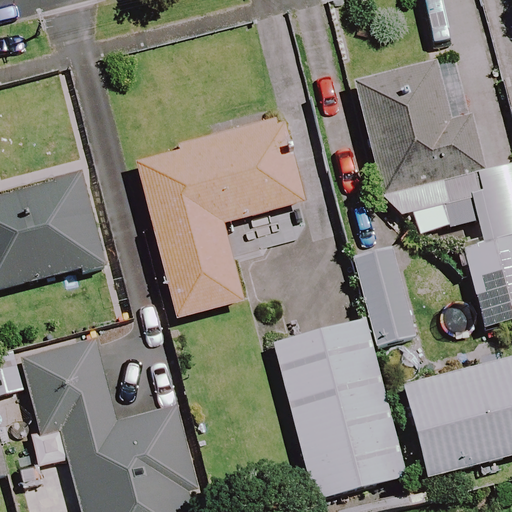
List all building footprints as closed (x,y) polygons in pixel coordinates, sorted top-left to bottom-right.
[(444,130),(431,72),(351,90),(377,205),(478,182),(465,125),(444,130)] [(294,211),(273,131),(132,168),(174,326),(241,309),(220,230),(294,211)] [(0,297),(100,272),(77,185),(0,204),(0,297)] [(511,327),(511,241),(460,255),(480,335),(511,327)] [(390,254),(350,264),(372,353),(413,343),(390,254)] [(401,485),(359,328),(269,352),(311,508),(401,485)] [(112,430),(90,347),(19,366),(38,438),(55,434),(76,511),(184,511),(181,497),(190,494),(168,414),(112,430)] [(9,360),(0,361),(0,401),(17,398),(9,360)] [(511,463),(511,376),(509,365),(400,393),(424,486),(511,463)] [(0,485),(11,483),(0,435),(0,485)]
